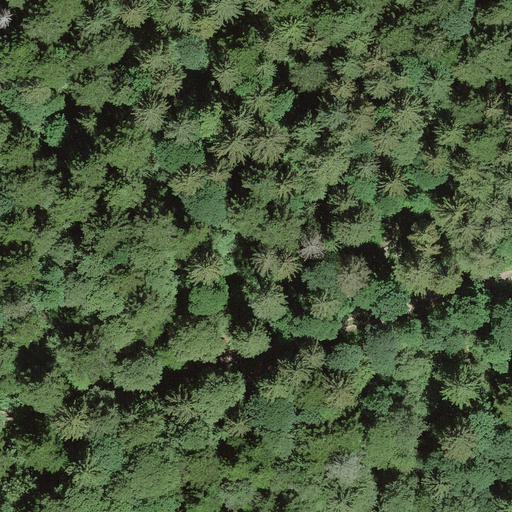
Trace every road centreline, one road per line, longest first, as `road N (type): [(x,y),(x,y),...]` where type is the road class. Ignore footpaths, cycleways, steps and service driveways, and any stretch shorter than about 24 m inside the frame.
road 1 (track): [(0,424),(49,402),(511,273)]
road 2 (track): [(67,511),(255,382),(315,330)]
